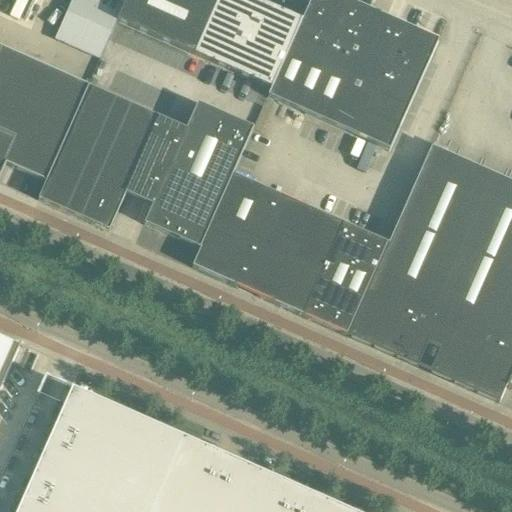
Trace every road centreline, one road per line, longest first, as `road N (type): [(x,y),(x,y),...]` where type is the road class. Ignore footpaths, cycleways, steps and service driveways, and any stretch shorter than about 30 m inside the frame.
road 1 (unclassified): [(511,444),(0,218)]
road 2 (unclassified): [(0,306),(462,511)]
road 3 (unknown): [(72,353),(4,511)]
